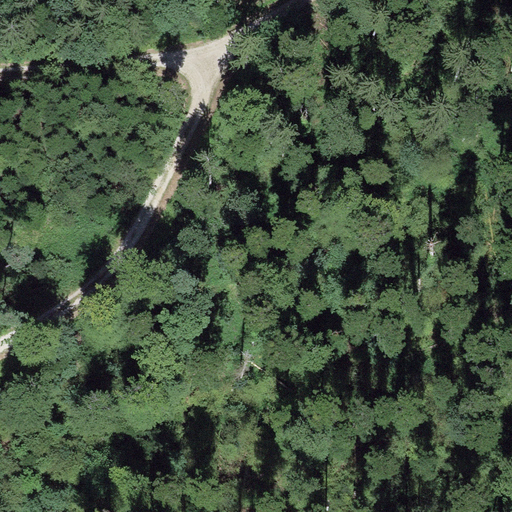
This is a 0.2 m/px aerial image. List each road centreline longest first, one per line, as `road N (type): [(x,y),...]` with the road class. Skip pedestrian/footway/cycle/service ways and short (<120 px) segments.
road 1 (track): [(204,58),(168,172),(136,228),(53,311),(0,335)]
road 2 (track): [(316,0),(204,58),(0,77)]
